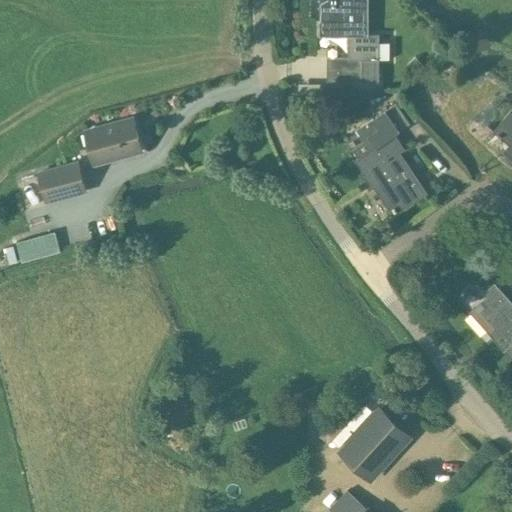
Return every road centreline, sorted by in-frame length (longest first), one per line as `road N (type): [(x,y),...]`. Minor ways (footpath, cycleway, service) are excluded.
road 1 (unclassified): [(368,272),(293,161),(265,89),(264,0)]
road 2 (unclassified): [(511,448),(368,272)]
road 3 (residential): [(511,214),(460,204),(368,272)]
